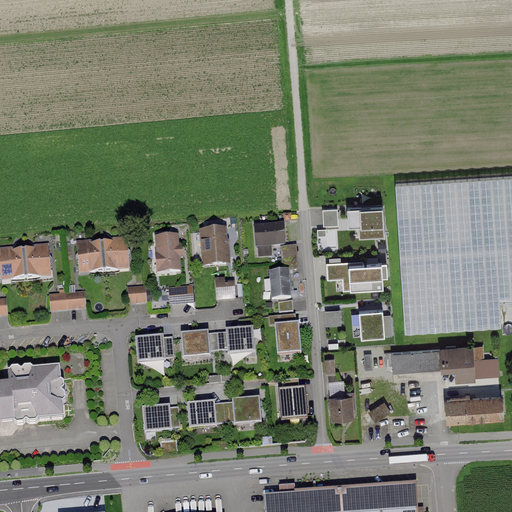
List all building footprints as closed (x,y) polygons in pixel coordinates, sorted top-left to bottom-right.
[(511,175),(398,183),(407,331),(503,325),(501,299),(511,298),(511,175)] [(383,206),(348,208),(349,226),(366,225),(367,238),(385,237),(383,206)] [(323,211),(324,225),(339,223),(338,210),(323,211)] [(284,222),(255,225),(258,259),(273,258),(272,247),(286,246),(284,222)] [(228,228),(201,229),(204,267),(230,266),(228,228)] [(336,247),(335,231),(328,232),(329,248),(336,247)] [(157,278),(183,277),(181,234),(155,236),(157,278)] [(128,241),(103,243),(106,274),(131,272),(128,241)] [(103,243),(79,245),(81,276),(106,274),(103,243)] [(47,245),(24,247),(27,282),(50,280),(47,245)] [(24,247),(1,249),(4,284),(27,282),(24,247)] [(296,248),(282,249),(284,271),(298,270),(296,248)] [(386,260),(327,263),(328,279),(342,278),(342,282),(351,281),(352,290),(383,288),(382,276),(387,276),(386,260)] [(289,271),(271,273),(274,301),(292,299),(289,271)] [(235,280),(215,282),(216,292),(217,301),(237,299),(236,290),(235,280)] [(128,287),(130,308),(148,306),(146,286),(128,287)] [(193,287),(169,288),(170,306),(194,305),(193,287)] [(51,294),(53,316),(86,313),(85,291),(51,294)] [(293,303),(279,305),(280,314),(293,313),(293,303)] [(342,310),(325,311),(326,327),(342,326),(342,310)] [(383,311),(360,313),(361,338),(385,337),(383,311)] [(296,315),(269,317),(269,325),(296,322),(296,315)] [(299,324),(275,327),(277,355),(301,352),(299,324)] [(253,328),(226,330),(228,355),(254,354),(253,328)] [(208,333),(180,335),(182,357),(210,355),(208,333)] [(225,334),(209,335),(210,352),(226,351),(225,334)] [(163,336),(136,339),(138,365),(165,362),(163,336)] [(174,358),(172,338),(164,339),(166,359),(174,358)] [(392,351),(393,374),(486,367),(484,346),(392,351)] [(325,359),(326,372),(336,372),(336,359),(325,359)] [(0,442),(13,441),(11,420),(73,415),(70,370),(5,375),(6,385),(0,385),(0,442)] [(299,379),(283,380),(283,389),(300,388),(299,379)] [(345,380),(331,381),(332,392),(346,391),(345,380)] [(305,389),(279,390),(281,420),(306,419),(305,389)] [(505,393),(443,395),(444,423),(506,421),(505,393)] [(353,395),(330,397),(332,420),(355,418),(353,395)] [(259,398),(233,401),(235,426),(261,424),(259,398)] [(385,401),(369,411),(375,422),(392,411),(385,401)] [(214,402),(187,405),(189,430),(216,428),(214,402)] [(232,404),(215,405),(217,425),(234,424),(232,404)] [(169,407),(142,409),(145,434),(171,432),(169,407)] [(181,429),(179,408),(170,409),(172,429),(181,429)] [(423,511),(422,484),(343,487),(343,511),(423,511)] [(343,511),(343,487),(264,491),(264,511),(343,511)]
